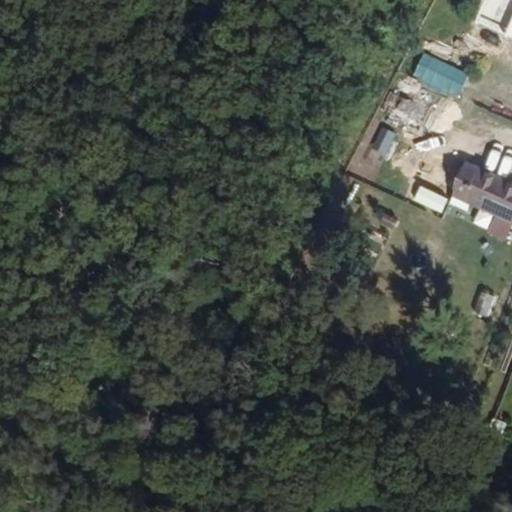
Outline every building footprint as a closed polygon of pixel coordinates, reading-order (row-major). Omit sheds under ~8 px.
[(486,54),(464,43),(455,62),(477,73),(486,54)] [(510,215),(511,216),(511,180),(484,166),(493,146),(462,131),(452,150),(463,155),(450,180),(464,187),(462,191),(465,193),(510,215)] [(464,187),(450,180),(443,193),(461,203),(465,193),(462,191),(464,187)] [(511,236),(511,216),(510,215),(502,231),(511,236)] [(307,273),(300,263),(294,267),(291,264),(275,277),(275,279),(271,283),(280,294),(285,292),(287,296),(305,280),(303,278),(307,273)]
